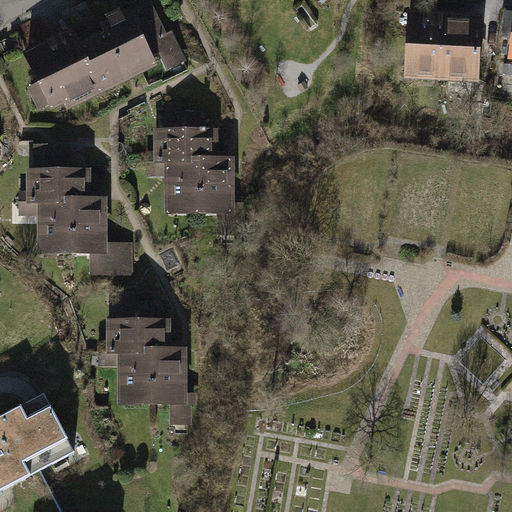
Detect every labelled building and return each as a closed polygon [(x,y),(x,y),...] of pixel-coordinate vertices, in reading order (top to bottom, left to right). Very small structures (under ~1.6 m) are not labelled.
[(51,113),(155,65),(130,10),(98,25),(101,33),(80,43),(73,29),(23,53),(51,113)] [(483,19),(407,17),(404,85),(481,89),(483,19)] [(202,112),(182,112),(182,102),(159,102),(159,129),(153,129),(153,150),(148,150),(148,175),(165,175),(165,216),(215,216),(215,238),(235,238),(235,158),(216,158),(216,130),(202,130),(202,112)] [(33,144),(33,168),(26,168),(26,190),(18,190),(19,217),(38,216),(39,255),(85,255),(85,276),(135,275),(135,242),(108,243),(108,195),(90,195),(90,166),(74,167),(73,143),(33,144)] [(154,300),(135,300),(135,293),(114,293),(115,319),(107,319),(107,341),(100,341),(100,370),(118,370),(119,405),(171,405),(171,423),(193,423),(193,407),(199,407),(198,392),(187,392),(187,346),(170,346),(169,318),(154,319),(154,300)] [(52,399),(0,425),(0,498),(81,457),(52,399)]
